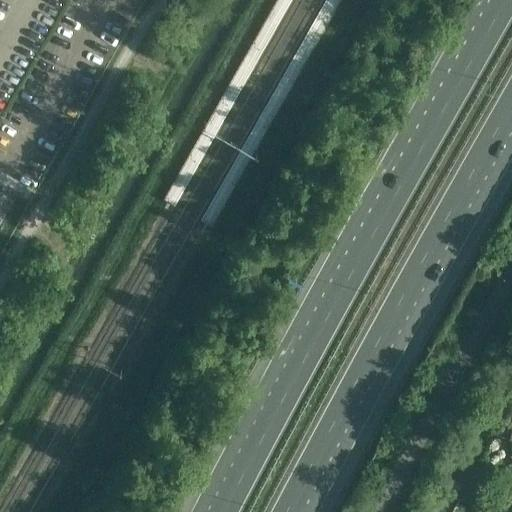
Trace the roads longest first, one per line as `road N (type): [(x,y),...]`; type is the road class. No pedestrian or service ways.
road 1 (trunk): [(504,0),(226,511)]
road 2 (trunk): [(287,511),(511,106)]
road 3 (track): [(0,282),(156,0)]
